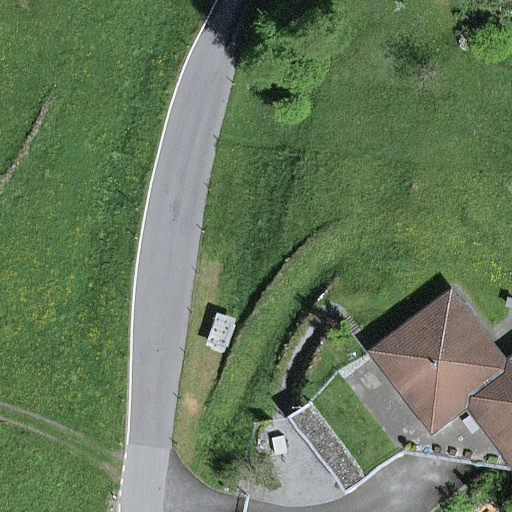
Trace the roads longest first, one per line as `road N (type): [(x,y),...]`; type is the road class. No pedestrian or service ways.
road 1 (tertiary): [(237,0),(174,249),(141,511)]
road 2 (track): [(0,413),(145,477)]
